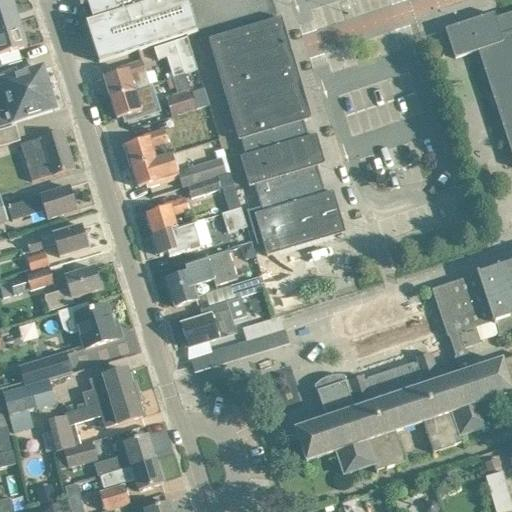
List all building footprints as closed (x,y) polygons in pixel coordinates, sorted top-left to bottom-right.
[(0,0),(0,29),(19,23),(11,0),(0,0)] [(80,0),(88,24),(87,24),(99,62),(197,32),(187,0),(80,0)] [(495,15),(445,31),(455,59),(479,52),(511,153),(511,14),(496,19),(495,15)] [(278,20),(208,40),(238,142),(241,141),(243,149),(246,157),(240,159),(249,188),(254,186),(259,200),(261,208),(247,212),(256,245),(262,243),(267,258),(344,234),(345,234),(333,193),(325,195),(321,182),(317,168),(325,166),(316,136),(308,139),(306,131),(304,123),(311,120),(281,19),(278,20)] [(0,56),(27,48),(19,23),(0,29),(0,56)] [(173,79),(173,80),(185,76),(185,75),(198,71),(188,40),(155,51),(158,61),(167,58),(174,79),(173,79)] [(110,99),(134,92),(150,87),(142,62),(111,72),(112,76),(104,78),(110,99)] [(23,75),(0,81),(0,86),(7,110),(11,122),(35,115),(54,109),(42,69),(23,75)] [(177,94),(175,95),(176,96),(164,100),(170,118),(196,110),(210,106),(205,89),(191,93),(185,76),(173,80),(177,94)] [(150,87),(134,92),(110,99),(117,120),(126,118),(127,121),(157,112),(154,100),(150,87)] [(212,118),(197,121),(199,136),(214,133),(212,118)] [(16,126),(0,130),(0,147),(21,142),(16,126)] [(156,161),(156,160),(152,149),(168,144),(164,131),(133,140),(134,144),(125,147),(132,168),(156,161)] [(32,183),(74,170),(62,133),(20,146),(32,183)] [(138,189),(147,186),(148,190),(179,181),(175,168),(171,155),(156,160),(156,161),(132,168),(138,189)] [(194,185),(187,187),(188,189),(228,177),(222,159),(188,169),(194,185)] [(228,177),(188,189),(191,200),(220,191),(220,190),(231,186),(228,177)] [(70,188),(8,208),(12,222),(44,212),(47,221),(77,211),(70,188)] [(146,215),(153,236),(177,229),(173,217),(189,212),(185,199),(154,209),(155,213),(146,215)] [(241,210),(222,216),(227,235),(247,229),(241,210)] [(159,257),(168,255),(169,259),(201,249),(194,226),(178,232),(177,229),(153,236),(159,257)] [(63,233),(52,236),(55,244),(59,259),(70,255),(89,250),(82,227),(63,233)] [(40,238),(26,242),(30,254),(44,250),(44,248),(41,239),(40,238)] [(255,258),(250,244),(240,248),(244,261),(255,258)] [(237,280),(229,251),(228,250),(207,257),(185,264),(188,274),(167,280),(176,309),(197,302),(193,287),(214,280),(216,287),(237,280)] [(27,259),(31,272),(49,267),(45,253),(27,259)] [(68,290),(44,298),(49,313),(74,305),(72,300),(102,291),(95,269),(64,278),(68,290)] [(49,271),(0,286),(0,288),(3,299),(14,296),(14,297),(31,291),(31,292),(54,285),(49,271)] [(261,278),(230,288),(234,302),(240,300),(265,292),(261,278)] [(261,299),(249,303),(253,315),(265,311),(261,299)] [(74,334),(79,332),(85,350),(117,340),(107,306),(90,312),(87,304),(58,313),(64,331),(71,334),(74,334)] [(200,320),(181,326),(188,349),(208,343),(219,339),(237,334),(229,311),(227,304),(200,313),(202,320),(200,320)] [(284,332),(279,318),(275,319),(243,330),(247,343),(284,332)] [(384,327),(319,347),(339,410),(344,408),(368,484),(511,439),(511,362),(422,390),(396,331),(396,330),(395,329),(394,329),(394,328),(393,327),(392,327),(391,326),(390,326),(388,326),(387,326),(384,327)] [(15,328),(0,327),(0,340),(15,341),(15,328)] [(18,368),(25,388),(38,384),(50,381),(49,381),(71,374),(66,356),(65,353),(18,368)] [(94,394),(87,396),(89,403),(90,408),(134,394),(127,370),(108,376),(103,378),(90,382),(94,394)] [(50,381),(38,384),(44,408),(57,405),(50,381)] [(25,388),(3,394),(14,434),(33,429),(28,412),(44,408),(38,384),(25,388)] [(142,419),(134,394),(90,408),(64,415),(65,417),(48,421),(56,455),(81,447),(75,425),(94,420),(101,417),(105,429),(118,425),(118,426),(142,419)] [(0,454),(0,468),(16,465),(15,458),(7,425),(0,427),(0,445),(2,454),(0,454)] [(155,461),(148,437),(124,444),(127,456),(95,466),(98,478),(100,477),(100,478),(155,461)] [(81,447),(56,455),(60,470),(68,468),(69,469),(98,461),(94,443),(81,447)] [(497,460),(484,464),(486,473),(500,470),(497,460)] [(163,485),(155,461),(100,478),(104,490),(135,481),(139,493),(163,485)] [(485,478),(495,511),(509,511),(511,511),(511,505),(502,473),(485,478)] [(100,493),(105,511),(107,511),(130,505),(124,485),(100,493)] [(54,492),(37,496),(39,506),(56,502),(54,492)] [(69,511),(67,502),(26,511),(69,511)] [(427,504),(424,509),(424,511),(438,511),(439,511),(438,505),(433,502),(427,504)]
